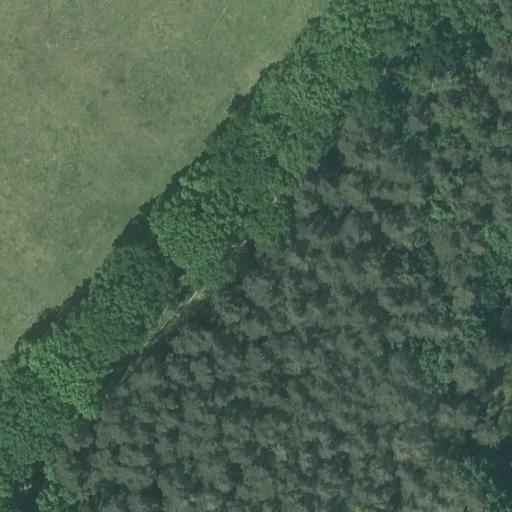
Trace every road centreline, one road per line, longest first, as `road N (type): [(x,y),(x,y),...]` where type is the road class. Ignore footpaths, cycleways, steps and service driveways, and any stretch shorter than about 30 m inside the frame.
road 1 (unknown): [(0,478),(422,0)]
road 2 (track): [(392,0),(0,446)]
